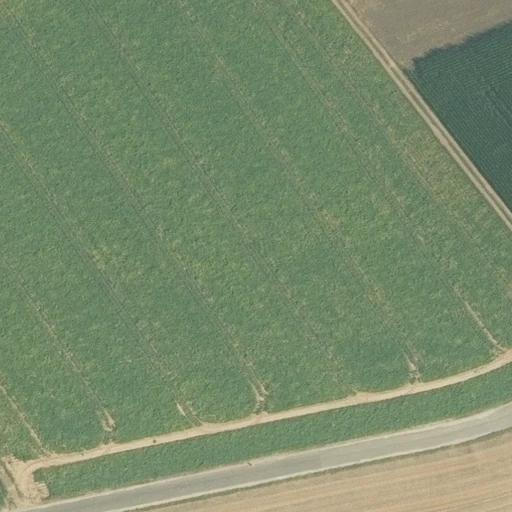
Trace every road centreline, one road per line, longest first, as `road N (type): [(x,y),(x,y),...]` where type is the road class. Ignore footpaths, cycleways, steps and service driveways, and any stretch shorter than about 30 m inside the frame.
road 1 (unclassified): [(511,417),(76,511)]
road 2 (track): [(511,232),(328,0)]
